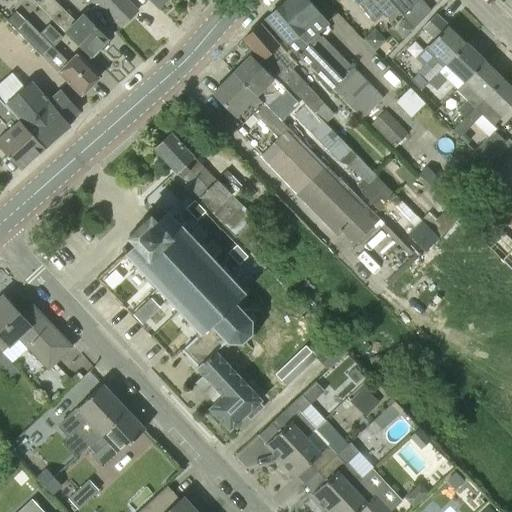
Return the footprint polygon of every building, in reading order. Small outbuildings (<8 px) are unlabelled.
[(52,0),(32,0),(90,57),(108,39),(83,13),(72,25),(69,21),(71,18),(52,0)] [(82,0),(91,8),(96,3),(119,27),(136,10),(126,0),(82,0)] [(165,0),(149,0),(157,8),(165,0)] [(287,0),(266,20),(288,45),(361,119),(384,97),(317,32),(326,24),(305,0),(287,0)] [(353,0),(373,23),(382,15),(390,23),(401,14),(388,0),(353,0)] [(388,0),(401,14),(402,15),(418,0),(388,0)] [(420,0),(418,0),(402,15),(414,28),(431,11),(420,0)] [(451,0),(440,12),(450,21),(463,8),(453,0),(451,0)] [(7,20),(15,29),(40,54),(43,57),(58,71),(80,94),(99,76),(76,53),(67,61),(53,47),(61,39),(49,27),(40,36),(15,12),(7,20)] [(404,19),(398,25),(398,34),(403,39),(413,29),(404,19)] [(260,24),(244,39),(269,69),(302,102),(325,124),(334,116),(324,104),(292,69),(287,70),(271,53),(279,46),(260,24)] [(418,71),(410,80),(421,91),(428,84),(440,72),(447,65),(466,45),(447,26),(435,39),(415,59),(419,63),(423,67),(418,71)] [(466,45),(447,65),(465,82),(485,62),(466,45)] [(249,56),(233,72),(271,111),(279,118),(293,104),(286,97),(277,87),(278,86),(249,56)] [(467,100),(457,111),(466,119),(503,80),(485,62),(465,82),(458,90),(457,91),(467,100)] [(233,72),(211,93),(236,118),(243,124),(253,114),(278,139),(270,147),(262,155),(281,174),(280,175),(298,193),(299,192),(341,234),(343,231),(364,209),(325,170),(326,168),(279,118),(271,111),(233,72)] [(440,72),(428,84),(436,91),(447,79),(440,72)] [(466,119),(453,132),(460,138),(472,125),(482,115),(493,126),(511,105),(511,87),(503,80),(466,119)] [(3,106),(44,148),(69,126),(65,122),(77,111),(59,90),(47,101),(30,82),(3,106)] [(414,115),(429,100),(413,85),(398,99),(414,115)] [(3,106),(0,102),(0,121),(8,130),(0,136),(0,146),(19,169),(44,148),(3,106)] [(302,102),(291,111),(339,161),(351,167),(359,160),(350,151),(325,124),(302,102)] [(386,111),(371,124),(394,148),(397,145),(406,137),(408,135),(393,119),(386,111)] [(487,138),(473,152),(485,163),(490,158),(505,143),(494,131),(487,138)] [(171,133),(154,148),(176,174),(190,189),(189,190),(223,224),(222,225),(241,243),(268,269),(278,260),(253,234),(261,226),(242,206),(234,198),(243,189),(226,170),(215,181),(193,158),(171,133)] [(490,158),(485,163),(496,173),(511,156),(511,142),(509,139),(505,143),(490,158)] [(359,160),(351,167),(363,179),(368,184),(376,176),(359,159),(359,160)] [(419,173),(419,174),(431,185),(438,178),(426,167),(425,167),(419,173)] [(368,184),(361,191),(379,210),(394,195),(376,176),(368,184)] [(472,181),(466,187),(470,192),(477,186),(472,181)] [(197,199),(189,208),(194,214),(203,205),(197,199)] [(203,205),(194,214),(199,219),(208,211),(203,205)] [(431,226),(429,228),(440,238),(446,231),(454,223),(459,218),(449,207),(436,220),(431,226)] [(135,243),(124,255),(197,333),(180,350),(196,366),(195,367),(196,368),(215,350),(224,342),(227,344),(241,344),(252,334),(252,320),(236,302),(246,292),(170,210),(159,221),(150,213),(127,235),(135,243)] [(418,217),(412,222),(416,227),(421,222),(422,221),(418,217)] [(477,236),(476,237),(486,247),(493,254),(509,238),(491,221),(477,236)] [(416,227),(409,234),(425,251),(437,239),(421,222),(416,227)] [(511,241),(509,238),(493,254),(505,265),(511,258),(511,241)] [(239,245),(231,253),(236,259),(245,251),(239,245)] [(245,251),(236,259),(242,265),(250,257),(245,251)] [(291,266),(277,278),(283,283),(301,267),(290,254),(284,259),(291,266)] [(0,352),(1,354),(18,337),(31,326),(21,315),(2,296),(0,297),(0,352)] [(31,326),(18,337),(28,347),(48,369),(60,358),(72,347),(62,336),(32,305),(21,315),(31,326)] [(142,325),(149,318),(140,309),(133,315),(142,325)] [(360,318),(356,312),(348,318),(353,324),(360,318)] [(334,339),(315,358),(328,371),(346,353),(347,353),(334,339)] [(306,344),(299,350),(306,358),(313,352),(306,344)] [(202,375),(194,382),(213,402),(208,408),(229,430),(245,415),(260,401),(262,399),(215,350),(196,368),(202,375)] [(299,351),(292,357),(300,365),(306,358),(299,351)] [(1,354),(0,354),(0,372),(8,382),(19,372),(11,363),(1,354)] [(292,357),(285,363),(293,371),(299,365),(292,357)] [(285,363),(279,369),(286,377),(293,371),(285,363)] [(354,368),(348,374),(356,383),(363,377),(354,368)] [(279,369),(272,376),(279,383),(286,377),(279,369)] [(55,375),(59,379),(64,374),(61,370),(55,375)] [(79,372),(69,380),(74,385),(83,377),(79,372)] [(102,383),(56,426),(67,438),(68,438),(68,439),(75,432),(88,446),(127,410),(102,383)] [(363,387),(350,400),(366,416),(379,403),(363,387)] [(266,443),(265,445),(279,461),(315,428),(300,412),(310,403),(301,394),(289,405),(270,423),(279,432),(266,443)] [(390,405),(384,410),(393,420),(399,414),(390,405)] [(127,410),(88,446),(94,453),(91,456),(102,468),(145,429),(127,410)] [(381,440),(367,427),(355,440),(368,453),(381,440)] [(315,428),(279,461),(295,477),(296,476),(309,464),(316,472),(337,453),(315,428)] [(419,429),(411,436),(422,448),(429,441),(419,429)] [(312,493),(311,494),(325,510),(326,511),(361,479),(346,462),(355,453),(358,451),(349,442),(347,444),(337,453),(316,472),(325,481),(312,493)] [(46,470),(36,479),(43,487),(53,477),(46,470)] [(455,471),(447,479),(456,488),(464,480),(455,471)] [(361,479),(326,511),(327,511),(390,511),(391,511),(375,495),(379,491),(364,475),(361,479)] [(53,477),(43,487),(51,495),(55,490),(61,485),(53,477)] [(89,480),(69,500),(78,510),(81,507),(99,491),(89,480)] [(167,486),(138,511),(196,511),(183,498),(180,500),(167,486)]
